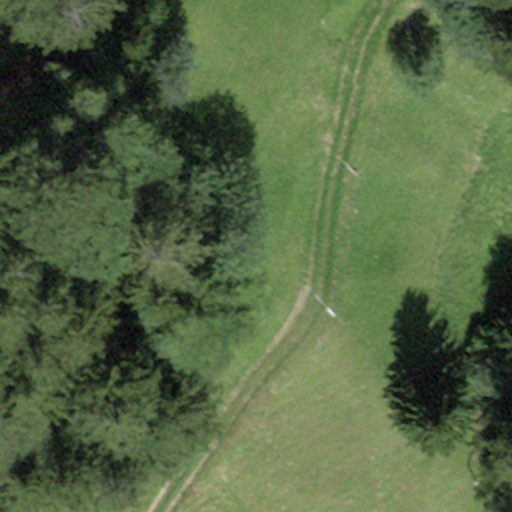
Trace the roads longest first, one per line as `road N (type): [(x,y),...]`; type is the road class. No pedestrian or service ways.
road 1 (track): [(158,511),(225,414),(304,325),(318,289),(334,133),(364,25),(381,0)]
road 2 (track): [(108,0),(89,38),(41,76),(0,95)]
